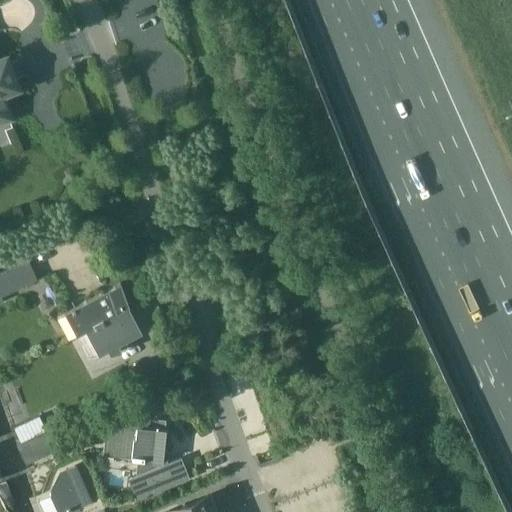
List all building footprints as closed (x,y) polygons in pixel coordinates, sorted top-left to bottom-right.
[(0,91),(13,86),(10,79),(6,80),(2,68),(6,67),(3,59),(0,60),(0,118),(2,118),(1,117),(9,114),(0,91)] [(0,301),(3,301),(1,297),(37,280),(28,260),(0,272),(0,301)] [(107,289),(95,295),(57,316),(57,317),(58,317),(63,327),(73,325),(77,333),(127,307),(127,308),(128,307),(119,283),(107,289)] [(118,345),(126,340),(120,324),(135,316),(127,308),(127,307),(77,333),(75,334),(76,336),(76,335),(81,344),(91,343),(98,356),(108,350),(110,354),(121,351),(118,345)] [(165,419),(133,416),(118,426),(114,457),(141,460),(139,478),(132,481),(138,496),(184,477),(178,462),(160,469),(165,419)] [(26,464),(56,450),(47,432),(17,446),(26,464)] [(55,476),(58,484),(53,486),(56,493),(51,495),(58,511),(63,511),(89,501),(90,503),(75,467),(55,476)] [(171,511),(215,511),(209,496),(171,511)]
